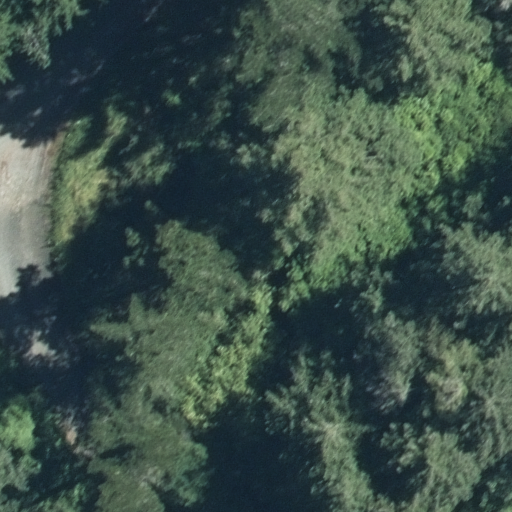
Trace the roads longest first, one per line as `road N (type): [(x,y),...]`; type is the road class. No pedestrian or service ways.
road 1 (track): [(118,511),(37,265),(37,69)]
road 2 (unclassified): [(0,111),(99,0)]
